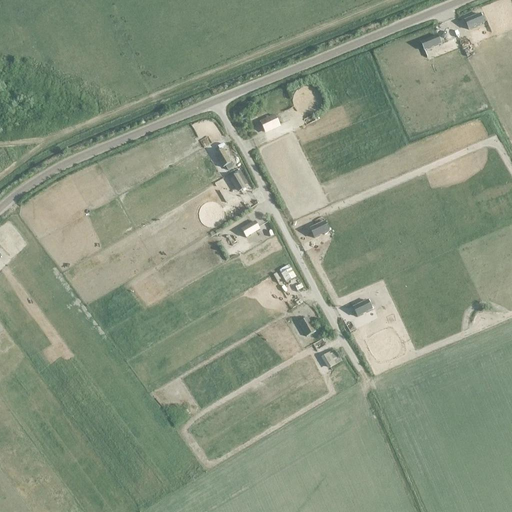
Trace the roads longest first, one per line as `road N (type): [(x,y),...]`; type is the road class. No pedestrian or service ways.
road 1 (unclassified): [(216,99),(359,367)]
road 2 (unclassified): [(216,99),(460,0)]
road 3 (unclassified): [(0,208),(76,159),(216,99)]
